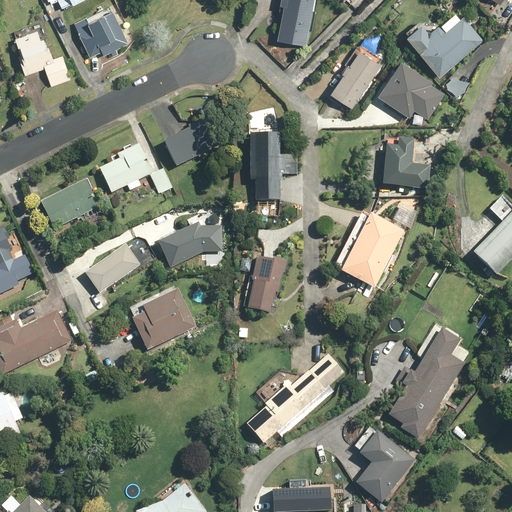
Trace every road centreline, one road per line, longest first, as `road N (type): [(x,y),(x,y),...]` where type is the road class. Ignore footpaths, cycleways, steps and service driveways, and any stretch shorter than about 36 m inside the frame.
road 1 (residential): [(311,329),(305,119),(269,68),(244,57),(207,56)]
road 2 (residential): [(207,56),(0,158)]
